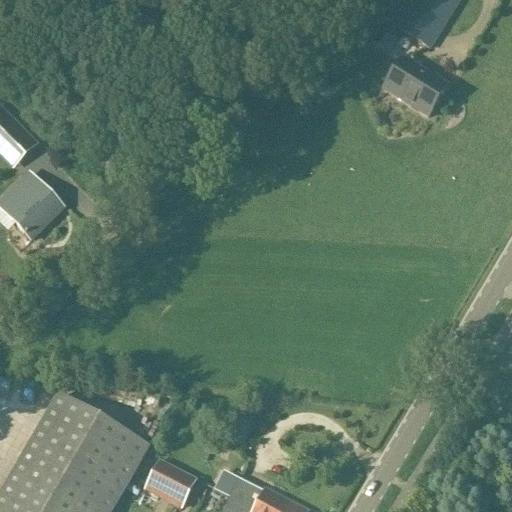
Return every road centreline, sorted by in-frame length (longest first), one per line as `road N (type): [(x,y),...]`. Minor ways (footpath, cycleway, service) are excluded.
road 1 (track): [(0,347),(354,0)]
road 2 (secondary): [(362,511),(511,264)]
